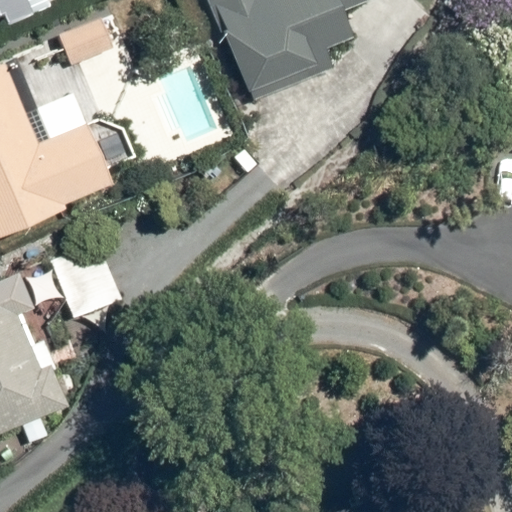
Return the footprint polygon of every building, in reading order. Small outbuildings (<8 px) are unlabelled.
[(35,0),(0,0),(0,23),(38,8),(35,0)] [(213,0),(251,90),(364,43),(346,2),(350,0),(213,0)] [(111,11),(64,29),(77,64),(124,46),(111,11)] [(0,236),(73,207),(69,197),(114,178),(90,119),(44,138),(12,57),(0,61),(0,236)] [(57,263),(81,316),(125,295),(101,242),(57,263)] [(23,268),(0,277),(0,432),(23,423),(31,441),(52,432),(45,416),(77,403),(23,268)]
